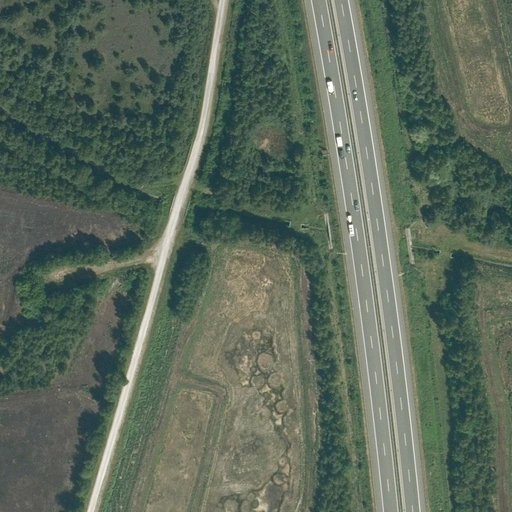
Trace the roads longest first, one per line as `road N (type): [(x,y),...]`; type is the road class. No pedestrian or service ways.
road 1 (track): [(225,0),(197,156),(91,511)]
road 2 (motorway): [(318,0),(390,511)]
road 3 (motorway): [(412,511),(340,0)]
